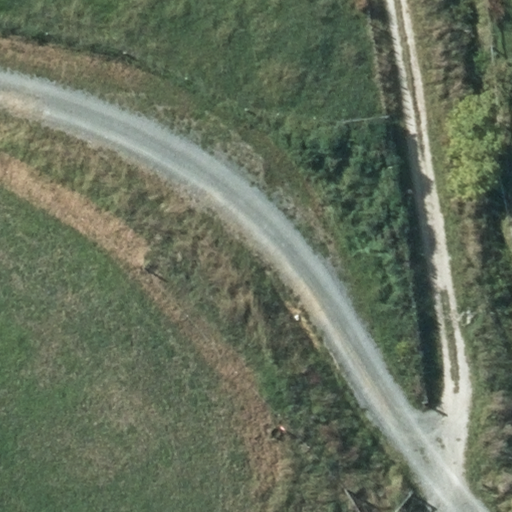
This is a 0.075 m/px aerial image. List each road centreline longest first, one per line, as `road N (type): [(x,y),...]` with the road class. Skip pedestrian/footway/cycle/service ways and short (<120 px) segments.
road 1 (unknown): [(451,511),(386,418),(275,302),(102,171),(0,110)]
road 2 (unknown): [(386,418),(412,208),(410,109),(391,0)]
